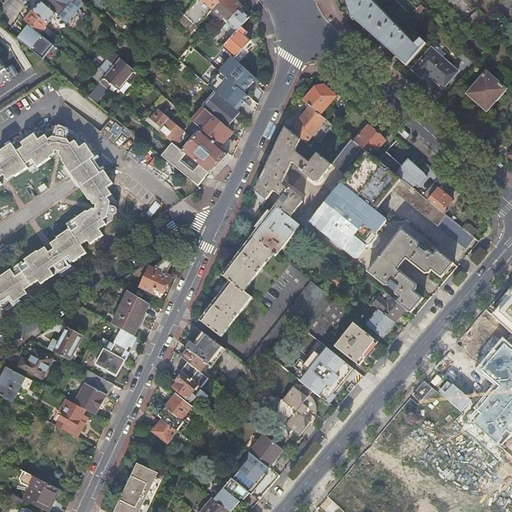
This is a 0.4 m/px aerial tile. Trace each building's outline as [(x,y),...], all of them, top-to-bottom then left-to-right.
[(43,0),(41,3),(55,15),(56,16),(70,0),(43,0)] [(198,26),(212,11),(222,0),(198,0),(185,14),(198,26)] [(227,24),(240,10),(241,8),(232,0),(222,0),(212,11),(222,21),(223,20),(227,24)] [(346,0),(352,18),(406,66),(426,45),(421,40),(415,46),(401,32),(402,32),(398,28),(397,28),(371,1),(371,0),(370,0),(346,0)] [(55,15),(41,3),(38,6),(36,5),(30,11),(32,12),(47,25),(55,15)] [(235,34),(241,28),(249,19),(244,14),(240,10),(227,24),(225,25),(229,29),(230,27),(235,32),(234,33),(235,34)] [(38,34),(47,25),(32,12),(24,22),(38,34)] [(475,35),(487,23),(478,13),(465,25),(475,35)] [(198,26),(185,14),(179,21),(192,32),(198,26)] [(212,31),(216,35),(218,33),(221,30),(221,29),(217,25),(212,31)] [(230,37),(234,33),(235,32),(230,27),(229,29),(225,32),(230,37)] [(248,34),(241,28),(235,34),(221,48),(235,60),(244,49),(250,42),(246,37),(248,34)] [(11,50),(24,71),(30,67),(17,46),(11,50)] [(443,88),(458,72),(432,48),(413,69),(421,77),(426,73),(443,88)] [(248,53),(244,49),(235,60),(238,63),(248,53)] [(138,74),(120,60),(114,66),(106,76),(99,84),(107,90),(111,86),(117,91),(125,81),(129,84),(138,74)] [(249,97),(260,83),(238,63),(235,60),(223,75),(249,97)] [(106,76),(114,66),(109,63),(102,72),(106,76)] [(99,84),(106,76),(102,72),(95,81),(99,84)] [(221,98),(239,114),(242,116),(249,97),(223,75),(210,89),(221,98)] [(492,77),(490,80),(484,75),(467,95),(487,112),(507,91),(492,77)] [(316,87),(303,102),(310,107),(320,115),(326,108),(336,97),(324,86),(316,87)] [(239,114),(221,98),(208,113),(214,118),(226,129),(239,114)] [(320,115),(310,107),(290,132),(301,141),(306,145),(326,120),(320,115)] [(332,113),(326,108),(320,115),(326,120),(332,113)] [(172,144),(174,146),(179,140),(183,143),(188,138),(158,112),(147,124),(172,144)] [(231,133),(226,129),(214,118),(210,123),(205,118),(197,127),(202,131),(225,151),(228,154),(233,143),(229,141),(227,139),(231,133)] [(369,126),(354,142),(370,155),(376,146),(379,149),(386,141),(369,126)] [(290,132),(285,129),(256,192),(267,201),(274,192),(276,193),(282,198),(275,207),(291,219),(303,203),(302,199),(291,189),(289,191),(283,186),(284,183),(284,181),(285,179),(288,174),(291,167),(291,165),(295,164),(301,169),(301,171),(301,172),(304,173),(303,174),(315,183),(320,182),(332,167),(331,166),(317,155),(310,163),(297,153),(297,149),(301,141),(290,132)] [(209,175),(228,154),(225,151),(202,131),(182,153),(185,155),(199,166),(209,175)] [(70,175),(90,161),(94,159),(85,146),(79,150),(70,137),(67,142),(63,141),(64,136),(64,135),(64,133),(62,132),(60,132),(58,132),(57,134),(56,140),(52,139),(52,133),(38,142),(34,136),(21,145),(23,148),(16,153),(25,167),(33,162),(36,167),(37,169),(50,160),(49,160),(55,156),(55,153),(60,154),(59,157),(63,162),(62,163),(70,175)] [(354,142),(352,141),(332,165),(347,177),(311,223),(355,259),(357,258),(367,247),(368,248),(378,236),(377,234),(387,222),(375,212),(393,191),(466,249),(475,238),(445,214),(443,213),(422,196),(411,188),(395,175),(378,162),(370,155),(354,142)] [(198,188),(209,175),(199,166),(196,170),(189,165),(187,167),(181,161),(185,155),(182,153),(174,146),(172,144),(161,157),(173,167),(188,180),(198,188)] [(25,167),(16,153),(11,146),(0,153),(0,188),(2,187),(0,184),(0,179),(3,177),(7,182),(14,177),(14,178),(27,170),(25,167)] [(94,167),(90,161),(70,175),(74,181),(80,189),(100,176),(94,167)] [(408,161),(395,175),(411,188),(416,183),(420,186),(427,178),(408,161)] [(25,167),(27,170),(29,172),(36,167),(33,162),(25,167)] [(103,173),(100,176),(80,189),(88,202),(90,201),(93,207),(96,208),(95,212),(92,211),(87,215),(86,214),(73,222),(75,225),(78,229),(71,234),(80,247),(87,242),(90,246),(102,238),(98,232),(112,223),(107,220),(108,216),(113,217),(114,217),(116,216),(117,214),(117,212),(116,211),(115,210),(114,210),(109,209),(110,205),(115,204),(106,190),(112,186),(103,173)] [(453,200),(433,184),(422,196),(443,213),(445,210),(453,200)] [(267,201),(256,192),(253,198),(264,205),(267,201)] [(300,226),(291,219),(275,207),(253,235),(277,254),(278,255),(300,226)] [(69,232),(71,234),(78,229),(75,225),(68,230),(69,232)] [(406,309),(411,313),(423,299),(415,292),(417,290),(417,285),(398,270),(407,259),(426,274),(430,273),(433,271),(442,278),(454,264),(438,251),(434,255),(430,251),(426,252),(426,251),(421,247),(420,247),(420,244),(402,230),(369,272),(386,286),(389,286),(390,287),(394,291),(395,291),(396,294),(401,298),(398,302),(406,309)] [(40,286),(57,274),(53,269),(56,267),(58,270),(59,271),(60,271),(62,271),(63,271),(64,269),(64,268),(64,266),(62,263),(64,262),(68,267),(85,256),(80,247),(71,234),(69,232),(57,241),(57,242),(50,247),(54,251),(48,255),(45,250),(37,255),(36,254),(24,263),(26,265),(29,270),(22,275),(30,287),(37,283),(40,286)] [(277,254),(253,235),(228,268),(222,276),(230,282),(208,309),(200,320),(222,337),(230,326),(252,298),(245,291),(250,285),(273,255),(275,257),(277,254)] [(173,263),(166,259),(153,270),(167,276),(173,263)] [(26,265),(19,270),(22,275),(29,270),(26,265)] [(153,270),(150,268),(141,289),(162,298),(171,278),(167,276),(153,270)] [(19,270),(12,275),(15,279),(22,275),(19,270)] [(0,303),(2,303),(6,309),(26,296),(23,292),(30,287),(22,275),(15,279),(12,275),(10,272),(0,279),(0,303)] [(341,281),(334,275),(329,281),(337,287),(341,281)] [(334,299),(320,289),(311,282),(285,314),(258,348),(245,365),(253,372),(267,355),(269,357),(291,330),(296,323),(308,332),(334,299)] [(511,288),(506,295),(508,297),(492,316),(511,333),(511,288)] [(406,309),(398,302),(390,296),(384,291),(373,305),(378,309),(379,309),(396,322),(406,309)] [(129,293),(112,326),(123,331),(134,337),(150,306),(129,293)] [(383,338),(396,322),(379,309),(378,309),(365,324),(383,338)] [(411,313),(406,309),(401,316),(406,320),(411,313)] [(378,342),(354,323),(336,346),(360,365),(378,342)] [(54,342),(49,351),(69,361),(82,337),(82,336),(67,328),(67,329),(58,344),(54,342)] [(134,337),(123,331),(114,347),(108,344),(105,350),(122,359),(126,352),(129,346),(134,337)] [(210,366),(224,349),(204,333),(195,344),(190,341),(186,345),(188,347),(187,348),(189,350),(207,364),(210,366)] [(495,385),(467,416),(501,447),(511,434),(511,344),(505,338),(500,344),(478,369),(495,385)] [(315,352),(304,366),(309,370),(300,381),(306,385),(314,391),(328,403),(355,369),(328,348),(321,357),(315,352)] [(122,359),(105,350),(96,366),(117,378),(126,361),(122,359)] [(201,372),(207,364),(189,350),(182,357),(188,362),(201,372)] [(36,351),(33,355),(50,364),(53,360),(36,351)] [(50,364),(33,355),(29,361),(24,359),(19,367),(42,379),(50,364)] [(201,388),(209,378),(201,372),(188,362),(181,372),(183,373),(176,382),(177,383),(173,388),(191,402),(196,397),(192,394),(199,386),(201,388)] [(8,368),(0,383),(0,396),(12,403),(26,378),(8,368)] [(81,382),(86,384),(106,395),(108,396),(114,385),(87,371),(81,382)] [(353,387),(362,378),(357,373),(348,382),(353,387)] [(362,377),(355,388),(363,394),(371,382),(362,377)] [(86,384),(75,405),(79,407),(86,411),(95,415),(106,395),(86,384)] [(314,391),(306,385),(301,391),(295,387),(284,401),(283,400),(282,401),(281,403),(280,406),(279,410),(279,413),(279,416),(280,419),(281,422),(284,425),(286,427),(287,426),(300,437),(311,423),(312,423),(318,415),(304,404),(314,391)] [(205,390),(201,388),(199,386),(192,394),(196,397),(198,398),(205,390)] [(193,407),(176,394),(170,403),(172,404),(168,409),(182,421),(193,407)] [(66,400),(52,424),(56,427),(67,432),(68,433),(77,438),(85,424),(80,422),(83,416),(86,411),(79,407),(75,405),(66,400)] [(178,431),(163,420),(153,432),(168,444),(178,431)] [(236,429),(231,425),(225,433),(230,437),(236,429)] [(270,468),(285,451),(264,435),(250,453),(270,468)] [(249,460),(235,476),(254,491),(261,483),(258,481),(265,473),(249,460)] [(358,472),(373,482),(381,471),(366,460),(358,472)] [(157,511),(176,472),(165,463),(159,474),(137,464),(114,511),(157,511)] [(35,477),(24,471),(19,483),(30,488),(35,477)] [(254,491),(235,476),(234,478),(252,493),(254,491)] [(48,511),(60,489),(35,477),(30,488),(24,500),(47,511),(48,511)] [(230,477),(218,491),(220,493),(214,500),(229,511),(236,505),(236,504),(241,498),(244,500),(250,494),(230,477)] [(229,511),(214,500),(213,499),(202,511),(229,511)]
